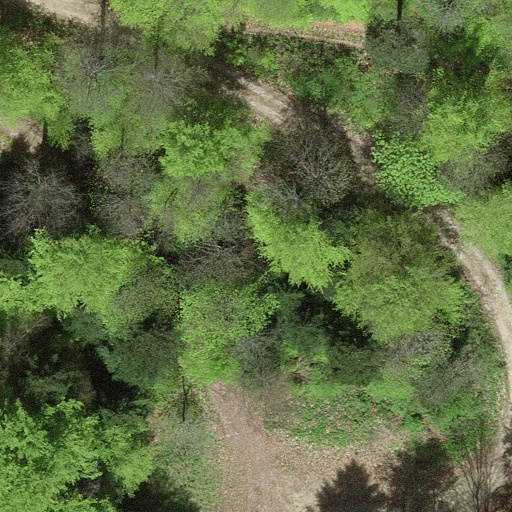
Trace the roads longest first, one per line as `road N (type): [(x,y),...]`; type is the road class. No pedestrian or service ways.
road 1 (track): [(82,1),(367,162),(476,270),(511,345)]
road 2 (track): [(0,111),(81,172),(146,255),(224,399),(253,511)]
road 3 (track): [(82,1),(511,74)]
